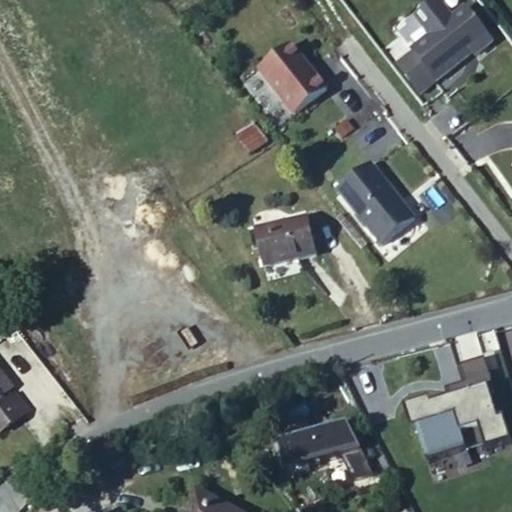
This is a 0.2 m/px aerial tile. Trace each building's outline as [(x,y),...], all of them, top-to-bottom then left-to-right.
[(440,0),(428,0),(414,12),(428,31),(410,46),(434,78),(466,52),(464,48),(468,45),(474,52),(492,38),(465,4),(451,14),(440,0)] [(288,46),(256,71),(292,117),(324,92),(288,46)] [(412,62),(400,71),(415,90),(427,81),(412,62)] [(368,165),(334,191),(378,247),(411,221),(368,165)] [(312,248),(307,214),(252,224),(258,258),(312,248)] [(22,341),(15,333),(9,338),(15,346),(22,341)] [(71,405),(43,369),(29,380),(57,416),(71,405)] [(511,452),(492,391),(411,416),(430,477),(511,452)] [(0,401),(0,434),(28,413),(14,394),(2,403),(0,401)] [(347,435),(280,452),(288,480),(344,466),(356,489),(377,483),(347,435)] [(227,511),(199,497),(191,511),(227,511)]
